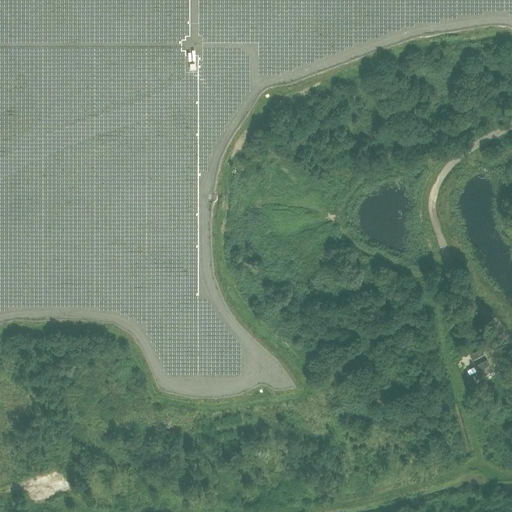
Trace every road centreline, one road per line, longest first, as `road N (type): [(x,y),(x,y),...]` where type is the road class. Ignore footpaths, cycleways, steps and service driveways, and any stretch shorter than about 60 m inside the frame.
road 1 (unknown): [(511,25),(455,20),(278,75),(234,118),(204,181),(207,252),(246,346),(243,372),(231,385),(169,377),(115,316),(0,310)]
road 2 (unknown): [(511,342),(468,293),(428,204),(445,168),(511,122)]
